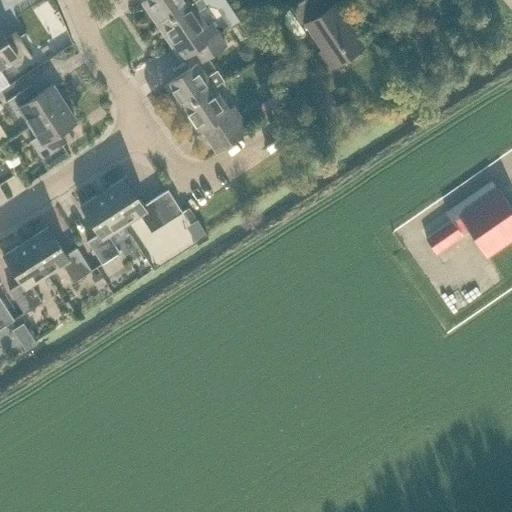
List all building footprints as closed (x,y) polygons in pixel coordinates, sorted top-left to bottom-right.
[(144,0),(141,2),(157,26),(195,0),(144,0)] [(195,0),(157,26),(173,50),(180,60),(194,50),(217,35),(210,24),(205,27),(195,12),(209,4),(208,3),(206,0),(195,0)] [(306,25),(322,49),(314,54),(326,72),(365,46),(348,21),(353,18),(341,0),(337,0),(327,7),(322,0),(299,0),(287,8),(278,14),(294,37),(304,31),(302,27),(306,25)] [(221,17),(228,27),(237,20),(230,11),(221,17)] [(7,43),(0,31),(0,66),(8,61),(13,68),(30,57),(17,36),(7,43)] [(217,35),(194,50),(200,60),(223,44),(217,35)] [(249,42),(237,52),(246,64),(258,54),(249,42)] [(179,109),(179,110),(212,88),(222,81),(222,80),(215,70),(205,77),(196,63),(163,86),(179,109)] [(62,103),(50,85),(31,98),(24,88),(4,101),(15,119),(22,114),(29,125),(62,103)] [(215,151),(246,129),(232,107),(227,110),(212,88),(179,110),(194,133),(201,129),(215,151)] [(288,101),(281,90),(272,96),(260,104),(267,114),(288,101)] [(62,103),(29,125),(36,136),(29,141),(40,158),(60,145),(54,134),(74,121),(62,103)] [(348,105),(336,110),(341,121),(353,116),(348,105)] [(11,166),(19,161),(14,153),(6,158),(11,166)] [(149,233),(181,212),(166,189),(141,205),(122,177),(100,191),(122,225),(138,215),(149,233)] [(511,208),(498,188),(458,216),(458,217),(452,221),(425,239),(435,253),(468,230),(486,255),(511,237),(511,208)] [(97,233),(85,241),(100,264),(118,252),(107,235),(122,225),(100,191),(78,205),(97,233)] [(71,282),(90,270),(75,247),(63,255),(45,226),(23,240),(45,275),(60,265),(71,282)] [(22,313),(40,302),(30,285),(45,275),(23,240),(1,254),(19,283),(8,291),(22,313)] [(91,277),(97,287),(105,282),(99,272),(91,277)] [(0,327),(12,320),(0,301),(0,327)] [(29,333),(23,323),(13,329),(19,339),(29,333)]
